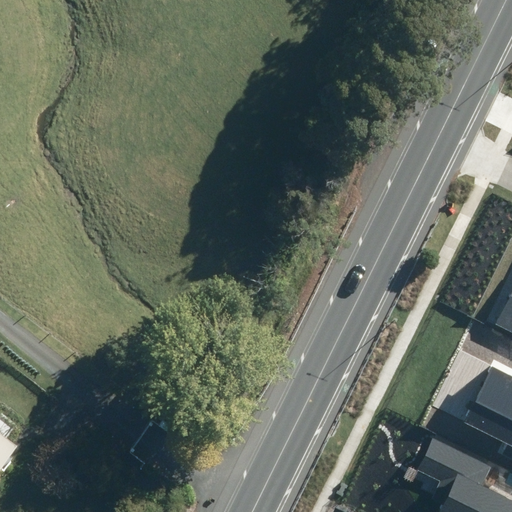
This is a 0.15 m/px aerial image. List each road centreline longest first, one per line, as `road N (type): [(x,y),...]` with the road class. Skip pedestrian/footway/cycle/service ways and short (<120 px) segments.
road 1 (tertiary): [(245,511),(495,0)]
road 2 (track): [(249,502),(0,314)]
